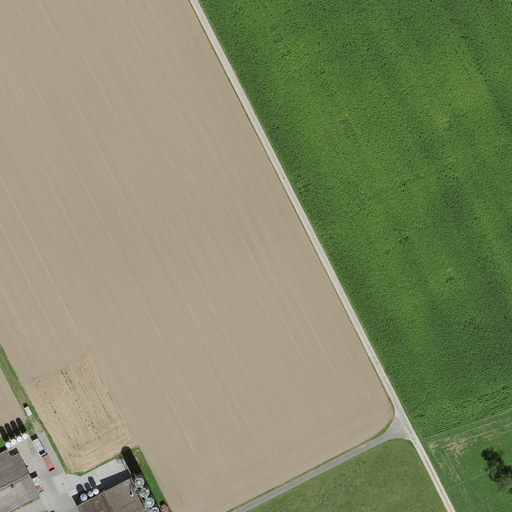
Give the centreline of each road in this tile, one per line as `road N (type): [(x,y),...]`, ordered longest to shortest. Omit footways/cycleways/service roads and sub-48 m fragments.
road 1 (track): [(451,511),(194,0)]
road 2 (track): [(402,418),(224,511)]
